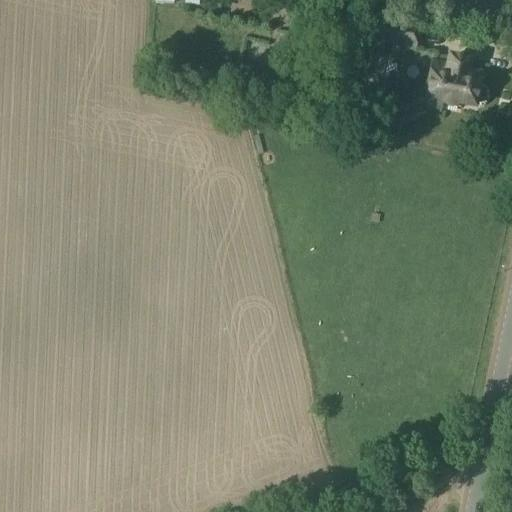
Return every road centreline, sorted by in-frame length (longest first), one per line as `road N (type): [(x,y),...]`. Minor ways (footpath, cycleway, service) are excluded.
road 1 (secondary): [(472,511),(511,320)]
road 2 (track): [(305,511),(486,447)]
